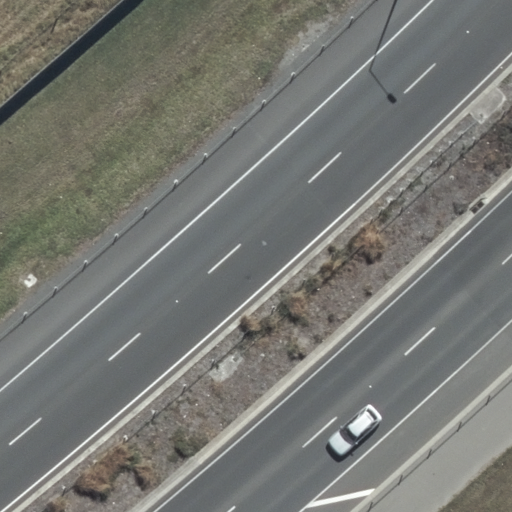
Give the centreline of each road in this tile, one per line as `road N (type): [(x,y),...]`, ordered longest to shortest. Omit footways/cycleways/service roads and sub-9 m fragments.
road 1 (trunk): [(0,450),(376,122),(499,0)]
road 2 (trunk): [(511,250),(378,380),(223,511)]
